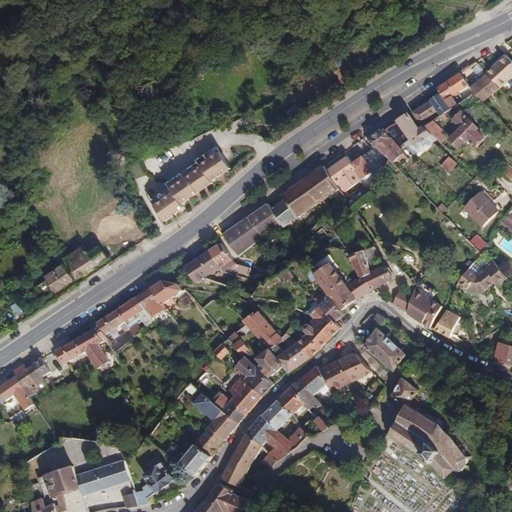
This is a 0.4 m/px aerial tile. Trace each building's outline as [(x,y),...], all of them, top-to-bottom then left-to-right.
[(240,47),(248,41),(245,36),(237,42),(240,47)] [(501,88),(511,77),(511,61),(507,55),(487,74),(488,75),(501,88)] [(205,72),(201,66),(189,74),(194,80),(205,72)] [(458,93),(470,85),(461,73),(437,89),(441,95),(446,101),(452,97),(458,93)] [(483,102),(501,88),(488,75),(471,89),(476,94),(483,102)] [(426,120),(439,111),(442,116),(447,113),(452,110),(458,106),(452,97),(446,101),(441,95),(413,113),(420,123),(426,120)] [(41,118),(50,110),(43,101),(34,109),(41,118)] [(434,135),(432,133),(425,127),(423,128),(423,127),(422,128),(420,129),(407,110),(399,115),(389,122),(408,147),(416,155),(417,154),(435,142),(437,141),(439,139),(434,135)] [(480,129),(472,120),(464,111),(455,120),(461,127),(463,125),(464,127),(460,131),(451,139),(460,148),(470,140),(477,147),(487,139),(485,137),(479,131),(479,130),(480,129)] [(450,118),(447,113),(442,116),(446,121),(450,118)] [(425,127),(429,124),(426,120),(420,123),(423,127),(423,128),(425,127)] [(432,133),(440,125),(435,120),(429,124),(425,127),(432,133)] [(461,127),(455,120),(452,123),(460,131),(464,127),(463,125),(461,127)] [(416,155),(408,147),(389,122),(375,132),(366,137),(392,161),(400,169),(416,155)] [(448,138),(443,133),(445,130),(440,125),(432,133),(434,135),(439,139),(443,143),(448,138)] [(489,133),(484,127),(479,131),(485,137),(489,133)] [(182,204),(213,183),(211,181),(231,168),(217,147),(197,161),(198,163),(167,184),(170,188),(151,201),(165,222),(184,208),(182,204)] [(347,192),(375,172),(373,170),(382,163),(373,149),(352,164),(348,157),(328,171),(337,185),(340,183),(347,192)] [(449,172),(457,163),(452,159),(449,160),(443,166),(449,172)] [(511,180),(511,167),(508,163),(501,172),(511,181),(511,180)] [(340,189),(337,185),(328,171),(324,166),(313,174),(307,178),(323,200),(340,189)] [(290,223),(323,200),(307,178),(289,190),(281,195),(285,200),(272,210),(282,225),(283,227),(290,223)] [(500,212),(481,193),(466,208),(484,227),(500,212)] [(238,256),(262,237),(274,230),(282,225),(272,210),(269,204),(246,219),(223,235),(238,256)] [(448,209),(443,204),(438,208),(444,213),(448,209)] [(511,235),(511,213),(505,219),(504,221),(500,226),(511,235)] [(487,245),(476,235),(471,242),(482,251),(487,245)] [(76,280),(108,259),(101,248),(89,256),(84,248),(75,253),(72,250),(70,252),(64,244),(62,245),(59,240),(52,245),(58,254),(65,265),(76,280)] [(232,260),(221,244),(210,251),(221,267),(225,265),(232,260)] [(367,294),(374,290),(366,277),(374,273),(372,269),(366,250),(355,255),(352,256),(358,270),(360,269),(364,277),(362,278),(350,287),(333,263),(317,274),(319,277),(318,278),(327,290),(343,310),(358,299),(363,297),(367,294)] [(197,283),(221,267),(210,251),(186,267),(197,283)] [(61,268),(65,265),(58,254),(53,257),(61,268)] [(228,269),(234,264),(232,260),(225,265),(228,269)] [(498,285),(508,278),(493,260),(484,267),(487,270),(478,277),(469,270),(459,281),(473,293),(483,293),(496,282),(498,285)] [(76,280),(65,265),(61,268),(47,278),(49,280),(57,293),(76,280)] [(374,290),(396,279),(389,266),(384,268),(382,265),(372,269),(374,273),(366,277),(374,290)] [(300,282),(290,268),(285,272),(288,277),(295,286),(300,282)] [(317,274),(314,269),(310,273),(314,280),(318,278),(319,277),(317,274)] [(288,277),(285,272),(279,276),(283,281),(288,277)] [(12,290),(24,281),(22,277),(9,286),(12,290)] [(36,289),(49,280),(47,278),(36,285),(36,289)] [(15,295),(29,286),(25,280),(24,281),(12,290),(15,295)] [(173,297),(183,290),(180,286),(180,285),(162,281),(151,288),(167,311),(168,310),(177,303),(173,297)] [(155,319),(167,311),(151,288),(138,297),(146,309),(155,319)] [(409,314),(432,328),(445,307),(430,297),(430,296),(417,288),(417,289),(409,314)] [(343,310),(327,290),(316,300),(317,300),(322,306),(337,322),(346,314),(343,310)] [(411,303),(412,297),(402,291),(394,304),(406,311),(411,303)] [(192,302),(188,296),(183,300),(187,306),(192,302)] [(155,319),(146,309),(138,297),(118,310),(126,322),(128,325),(131,329),(135,336),(140,332),(142,331),(138,324),(143,321),(146,325),(154,320),(155,319)] [(311,315),(322,306),(317,300),(313,304),(315,305),(306,313),(311,315)] [(342,328),(337,322),(322,306),(311,315),(315,319),(320,324),(319,326),(331,339),(333,337),(342,328)] [(448,307),(436,330),(452,338),(463,315),(448,307)] [(105,335),(126,322),(118,310),(98,323),(100,326),(100,327),(105,335)] [(282,338),(260,311),(244,321),(247,325),(269,350),(277,343),(280,341),(282,340),(283,339),(282,338)] [(408,355),(380,329),(388,319),(380,314),(371,326),(377,331),(365,348),(395,372),(399,367),(408,355)] [(313,357),(331,339),(319,326),(320,324),(315,319),(312,322),(310,324),(308,324),(304,327),(305,331),(308,334),(299,343),(313,357)] [(109,362),(99,345),(108,340),(105,335),(100,327),(100,326),(76,340),(83,353),(84,353),(90,362),(96,369),(109,362)] [(125,345),(135,336),(131,329),(130,330),(128,331),(120,337),(125,345)] [(183,348),(195,334),(191,330),(182,338),(177,342),(183,348)] [(219,344),(226,335),(224,332),(220,337),(216,342),(219,344)] [(242,339),(237,333),(230,339),(235,344),(242,339)] [(285,343),(290,336),(287,333),(282,338),(283,339),(282,340),(285,343)] [(115,352),(125,345),(120,337),(110,344),(115,352)] [(511,347),(511,348),(508,347),(510,340),(501,338),(495,361),(511,365),(511,347)] [(249,349),(242,339),(235,344),(243,353),(247,351),(249,349)] [(64,364),(83,353),(76,340),(56,350),(57,351),(64,364)] [(288,373),(313,357),(299,343),(285,353),(277,343),(269,350),(283,366),(288,373)] [(221,358),(229,351),(222,344),(214,352),(221,358)] [(283,366),(269,350),(265,352),(263,349),(259,352),(261,356),(257,359),(262,364),(258,368),(269,378),(283,366)] [(372,373),(373,372),(356,354),(338,361),(352,383),(361,378),(370,374),(372,373)] [(263,396),(275,384),(274,384),(269,378),(258,368),(247,357),(246,357),(234,370),(242,377),(263,396)] [(50,372),(42,358),(34,364),(34,365),(42,377),(50,372)] [(352,383),(338,361),(320,370),(327,380),(325,381),(329,389),(332,393),(352,383)] [(80,382),(96,372),(90,362),(74,372),(79,380),(80,382)] [(17,376),(28,370),(27,369),(24,364),(14,371),(17,376)] [(47,386),(46,383),(44,381),(42,377),(34,365),(27,369),(28,370),(17,376),(30,397),(47,386)] [(318,366),(301,380),(313,396),(318,391),(322,395),(329,389),(325,381),(327,380),(320,370),(318,366)] [(30,397),(17,376),(0,387),(0,405),(15,395),(25,410),(35,404),(30,397)] [(263,396),(242,377),(230,391),(236,397),(234,399),(248,413),(263,396)] [(405,378),(393,397),(405,405),(409,407),(409,405),(415,397),(421,391),(405,378)] [(301,380),(292,387),(305,403),(302,406),(310,412),(320,403),(313,396),(301,380)] [(224,411),(215,403),(212,401),(192,383),(187,389),(194,395),(193,397),(196,399),(194,402),(196,403),(195,404),(215,421),(224,411)] [(279,400),(292,414),(302,406),(305,403),(292,387),(278,400),(279,400)] [(215,403),(223,394),(221,391),(212,401),(215,403)] [(239,424),(248,413),(234,399),(232,401),(223,394),(215,403),(224,411),(239,424)] [(421,404),(422,403),(415,397),(409,405),(417,410),(418,408),(421,404)] [(300,427),(292,414),(279,400),(264,416),(277,429),(282,425),(286,420),(289,417),(297,431),(300,428),(300,427)] [(427,413),(429,410),(421,404),(418,408),(421,409),(419,411),(426,415),(427,413)] [(458,443),(455,438),(453,436),(456,433),(454,431),(451,435),(449,433),(448,432),(447,430),(449,428),(447,426),(448,426),(445,424),(443,427),(442,426),(441,425),(436,422),(437,419),(435,418),(434,420),(428,417),(430,415),(427,413),(426,415),(419,411),(421,409),(418,408),(417,410),(409,405),(409,407),(405,405),(404,406),(406,407),(405,408),(406,408),(400,419),(398,417),(397,419),(399,420),(399,422),(396,426),(394,424),(393,426),(395,427),(390,435),(389,437),(390,437),(391,435),(402,442),(400,444),(401,445),(403,443),(412,449),(411,451),(412,452),(414,450),(421,454),(420,456),(421,457),(422,455),(423,455),(425,457),(426,455),(429,457),(427,460),(429,463),(431,465),(433,463),(440,471),(438,472),(439,473),(441,472),(447,478),(448,478),(456,471),(458,473),(460,472),(458,470),(463,471),(467,467),(470,470),(472,468),(469,465),(470,462),(473,462),(474,459),(471,459),(470,459),(467,454),(469,452),(468,450),(465,452),(464,450),(466,448),(465,445),(462,447),(461,446),(464,444),(462,440),(459,442),(458,443)] [(328,413),(323,407),(318,411),(321,416),(324,416),(328,413)] [(14,428),(30,418),(27,413),(26,413),(25,413),(24,413),(23,413),(23,412),(22,411),(9,419),(14,428)] [(225,441),(239,424),(224,411),(215,421),(209,428),(225,441)] [(276,431),(277,429),(264,416),(262,414),(247,433),(246,434),(257,444),(260,447),(267,440),(275,447),(267,454),(276,463),(288,455),(292,452),(296,449),(297,448),(301,444),(303,442),(306,439),(309,436),(300,428),(297,431),(289,439),(286,436),(285,438),(278,433),(276,435),(274,432),(276,431)] [(328,427),(320,417),(317,419),(314,421),(323,432),(328,427)] [(217,450),(225,441),(209,428),(197,444),(191,451),(188,454),(186,457),(172,447),(167,453),(196,476),(206,464),(217,450)] [(497,438),(504,434),(501,429),(494,432),(497,438)] [(462,440),(456,433),(453,436),(455,438),(459,442),(462,440)] [(257,444),(246,434),(224,473),(221,479),(237,487),(252,493),(260,484),(241,475),(257,444)] [(276,463),(267,454),(259,466),(268,473),(276,463)] [(88,494),(133,480),(127,461),(78,476),(75,466),(40,478),(47,500),(59,496),(60,501),(67,498),(69,510),(68,510),(68,511),(90,511),(84,496),(88,494)] [(158,492),(176,479),(163,463),(155,469),(153,466),(150,469),(152,471),(146,476),(151,483),(144,488),(145,491),(136,493),(137,494),(137,495),(137,497),(138,499),(139,502),(140,506),(150,504),(149,499),(158,492)] [(58,511),(57,506),(56,504),(48,507),(39,482),(26,486),(34,511),(58,511)] [(232,494),(234,491),(219,483),(206,501),(196,511),(226,511),(227,511),(244,511),(248,500),(232,494)] [(139,502),(138,499),(137,497),(137,495),(137,494),(136,493),(125,497),(128,508),(134,507),(140,506),(139,502)] [(69,510),(67,498),(60,501),(60,504),(57,506),(58,511),(63,511),(68,510),(69,510)]
